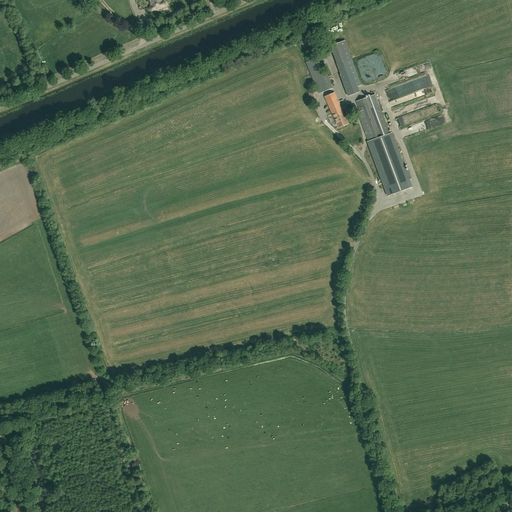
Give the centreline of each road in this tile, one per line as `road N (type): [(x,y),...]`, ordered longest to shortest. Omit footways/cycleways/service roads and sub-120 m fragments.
road 1 (residential): [(394,511),(341,311),(351,251),(375,189),(368,166),(321,115),(321,95),(338,88)]
road 2 (residential): [(0,107),(249,0)]
